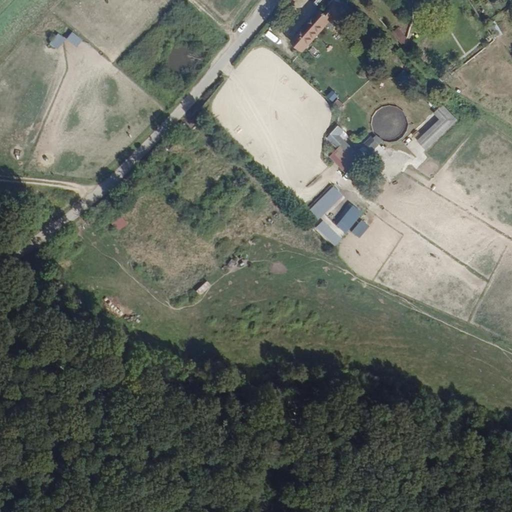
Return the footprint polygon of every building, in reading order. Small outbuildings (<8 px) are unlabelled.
[(323,15),(320,12),(291,43),(300,52),(324,26),(329,30),(337,23),(342,28),(349,19),(334,3),(323,15)] [(74,49),(81,41),(70,32),(64,40),(74,49)] [(55,50),(63,39),(56,34),(47,45),(55,50)] [(404,70),(396,76),(403,85),(411,79),(404,70)] [(331,89),(326,96),(333,102),(338,95),(331,89)] [(439,104),(434,109),(443,118),(419,144),(425,149),(454,118),(439,104)] [(377,136),(363,151),(374,161),(385,149),(379,144),(382,141),(377,136)] [(337,139),(332,144),(339,150),(332,158),(348,173),(360,160),(337,139)] [(363,173),(356,180),(365,188),(371,180),(363,173)] [(333,186),(310,208),(319,218),(342,196),(333,186)] [(363,212),(353,204),(336,224),(346,232),(363,212)] [(116,233),(127,225),(120,217),(110,224),(116,233)] [(340,237),(323,221),(317,228),(334,244),(340,237)] [(182,298),(204,277),(196,268),(174,289),(182,298)] [(199,296),(210,286),(205,281),(194,291),(199,296)]
